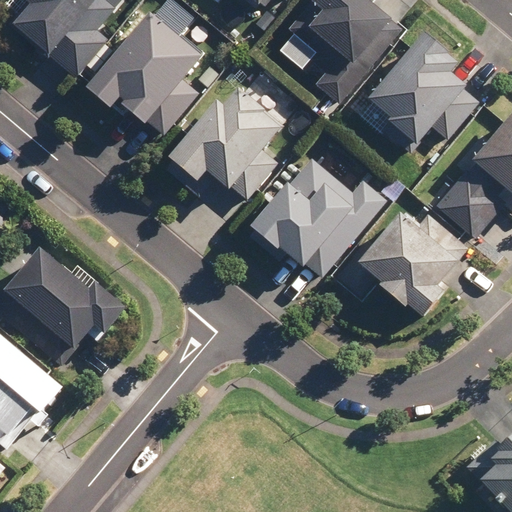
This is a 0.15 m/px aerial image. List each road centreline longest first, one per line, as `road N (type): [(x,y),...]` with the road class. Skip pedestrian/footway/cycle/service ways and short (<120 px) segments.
road 1 (residential): [(511,329),(458,379),(429,394),(363,394),(311,369),(235,311)]
road 2 (residential): [(235,311),(0,112)]
road 3 (residential): [(69,511),(235,311)]
